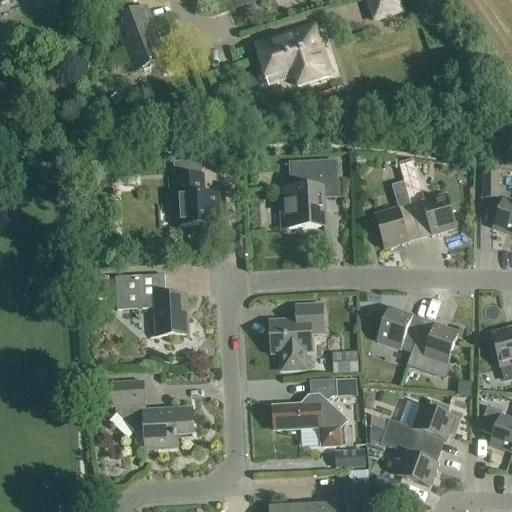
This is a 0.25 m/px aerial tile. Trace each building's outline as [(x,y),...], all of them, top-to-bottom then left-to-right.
[(365,0),(364,0),(372,26),(407,15),(401,0),(365,0)] [(153,25),(147,9),(109,24),(114,36),(118,34),(134,75),(141,72),(144,74),(150,71),(151,68),(166,62),(152,26),(153,25)] [(313,31),(255,49),(265,80),(292,71),(297,89),(328,79),(313,31)] [(338,163),(288,165),(289,191),(278,191),(279,232),(324,229),(324,233),(325,233),(324,202),(340,201),(338,163)] [(410,163),(399,166),(404,186),(416,183),(410,163)] [(173,165),(174,179),(169,179),(170,200),(177,199),(179,229),(219,226),(217,196),(206,196),(204,177),(201,177),(200,164),(173,165)] [(499,200),(499,173),(482,173),(482,200),(499,200)] [(391,189),(398,211),(375,218),(384,252),(401,247),(401,249),(409,246),(408,245),(422,241),(412,207),(410,208),(403,185),(391,189)] [(421,204),(412,207),(422,241),(431,239),(431,240),(439,238),(438,237),(455,232),(445,198),(421,204)] [(511,237),(511,203),(503,201),(492,231),(511,237)] [(164,277),(139,278),(115,280),(117,313),(155,311),(157,339),(187,338),(185,298),(165,299),(164,277)] [(97,302),(110,301),(109,280),(96,281),(97,302)] [(305,372),(304,354),(312,354),(311,336),(324,335),(322,307),(295,309),(296,323),(269,325),(271,356),(281,355),(281,373),(305,372)] [(412,356),(422,326),(411,322),(413,317),(405,315),(405,316),(389,310),(377,343),(400,352),(411,355),(412,356)] [(442,328),(435,325),(433,330),(422,326),(412,356),(411,355),(406,369),(445,383),(451,368),(447,366),(458,335),(442,329),(442,328)] [(511,330),(508,331),(491,336),(500,370),(511,367),(511,330)] [(357,354),(340,355),(341,375),(358,375),(357,354)] [(338,431),(345,423),(326,406),(331,399),(336,399),(335,382),(309,383),(310,395),(313,395),(314,399),(309,400),(302,407),(302,408),(274,410),(275,433),(319,430),(321,432),(322,449),(339,449),(338,431)] [(176,440),(193,439),(191,411),(144,414),(143,385),(111,387),(112,409),(117,409),(118,414),(136,431),(144,431),(145,452),(177,450),(176,440)] [(370,417),(370,429),(438,453),(442,442),(447,444),(449,438),(453,440),(460,422),(446,418),(449,410),(431,404),(429,411),(421,408),(412,431),(388,422),(388,423),(370,417)] [(511,422),(501,418),(502,415),(487,409),(478,434),(492,439),(489,448),(511,456),(511,454),(511,422)] [(434,465),(438,453),(370,429),(369,444),(403,456),(395,477),(429,489),(435,473),(436,474),(439,466),(434,465)] [(365,470),(364,453),(336,455),(337,471),(365,470)] [(369,511),(368,485),(368,483),(345,484),(347,511),(369,511)]
